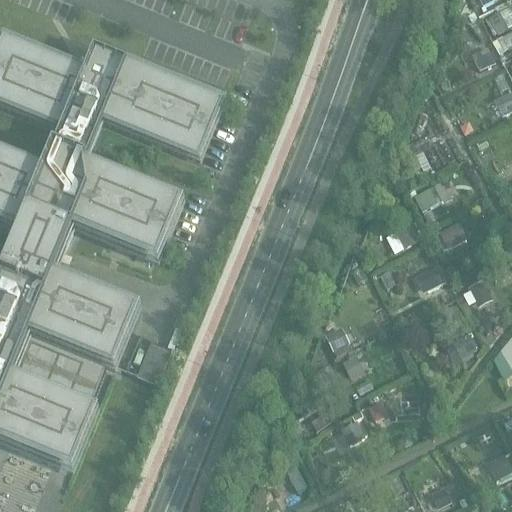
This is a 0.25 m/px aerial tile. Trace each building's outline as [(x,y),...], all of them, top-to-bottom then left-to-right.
[(49,0),(16,0),(53,14),(57,3),(49,0)] [(499,0),(476,0),(480,8),(500,1),(499,0)] [(488,19),(496,37),(511,29),(511,9),(488,19)] [(0,445),(20,453),(22,450),(51,463),(57,465),(63,467),(70,468),(73,468),(76,466),(78,463),(81,455),(82,455),(97,418),(89,415),(107,371),(115,374),(130,337),(129,337),(132,329),(133,326),(132,322),(130,319),(125,316),(119,313),(113,310),(109,309),(110,306),(54,283),(75,232),(105,244),(107,240),(136,254),(142,256),(148,258),(155,259),(158,259),(161,257),(163,254),(166,246),(167,246),(182,210),(84,170),(103,125),(200,165),(215,129),(214,128),(218,120),(218,117),(218,113),(216,110),(210,107),(205,104),(199,101),(169,91),(170,87),(98,57),(89,79),(58,67),(56,71),(27,57),(21,55),(15,53),(9,52),(5,52),(2,54),(0,57),(0,109),(66,136),(47,180),(0,160),(0,227),(24,237),(3,288),(0,286),(0,445)] [(489,53),(472,60),(479,77),(496,70),(489,53)] [(511,97),(511,96),(494,106),(502,121),(511,115),(511,97)] [(469,126),(460,131),(465,140),(474,136),(469,126)] [(417,165),(402,172),(408,183),(422,176),(417,165)] [(416,197),(423,214),(447,204),(440,187),(416,197)] [(460,228),(440,239),(447,253),(467,242),(460,228)] [(412,229),(396,238),(404,253),(421,244),(412,229)] [(435,274),(417,283),(425,299),(443,290),(435,274)] [(468,293),(478,311),(493,303),(484,285),(468,293)] [(341,333),(326,341),(333,356),(349,348),(341,333)] [(464,339),(448,350),(459,367),(475,356),(464,339)] [(158,391),(172,357),(139,343),(125,378),(158,391)] [(511,343),(494,366),(502,382),(511,376),(511,343)] [(357,362),(344,368),(351,383),(364,377),(357,362)] [(382,406),(368,412),(376,427),(389,421),(382,406)] [(351,451),(365,443),(357,428),(343,435),(351,451)] [(503,460),(487,469),(496,485),(511,477),(503,460)] [(292,462),(280,467),(287,482),(300,476),(292,462)] [(445,493),(431,500),(437,511),(442,511),(453,507),(445,493)]
